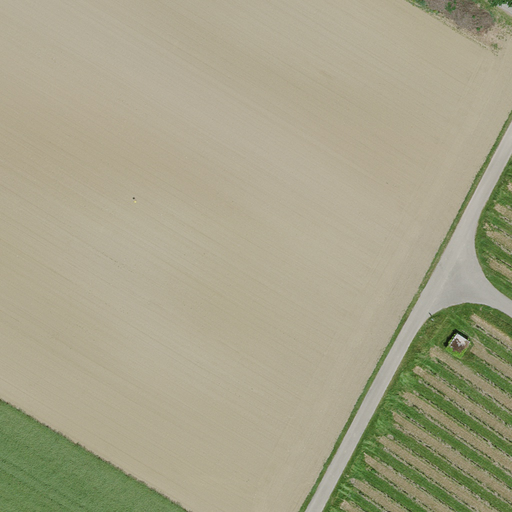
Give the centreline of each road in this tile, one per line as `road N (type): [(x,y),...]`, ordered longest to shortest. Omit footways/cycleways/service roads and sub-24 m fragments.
road 1 (track): [(314,511),(449,266)]
road 2 (unclassified): [(449,266),(511,143)]
